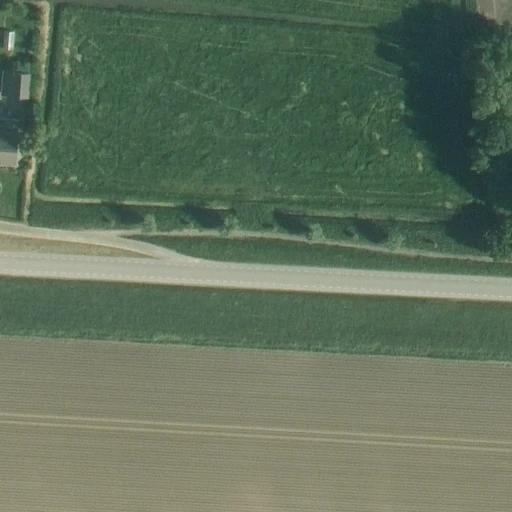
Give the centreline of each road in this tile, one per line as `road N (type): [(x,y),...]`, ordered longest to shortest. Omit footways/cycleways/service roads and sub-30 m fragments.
road 1 (tertiary): [(511,290),(207,273)]
road 2 (unclassified): [(207,273),(139,245),(0,228)]
road 3 (tertiary): [(207,273),(0,262)]
